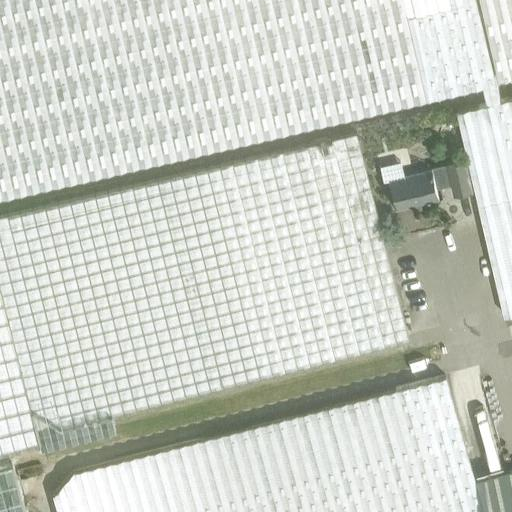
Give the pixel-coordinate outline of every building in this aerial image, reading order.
[(0,0),(0,196),(17,193),(425,96),(402,0),(0,0)] [(478,0),(402,0),(425,96),(497,79),(478,0)] [(511,75),(511,0),(481,0),(499,78),(511,75)] [(511,95),(494,99),(493,97),(456,106),(477,193),(504,315),(511,312),(511,95)] [(356,131),(94,193),(0,213),(0,453),(40,444),(41,448),(116,428),(112,414),(243,380),(410,337),(372,193),(356,131)] [(439,198),(438,193),(436,186),(450,183),(452,194),(473,189),(465,158),(445,163),(445,165),(402,175),(399,161),(378,166),(381,180),(386,179),(393,209),(439,198)] [(482,511),(474,478),(444,373),(386,388),(71,469),(51,493),(56,511),(482,511)] [(0,464),(0,511),(23,511),(13,470),(10,462),(0,464)] [(511,511),(511,467),(474,478),(482,511),(511,511)]
